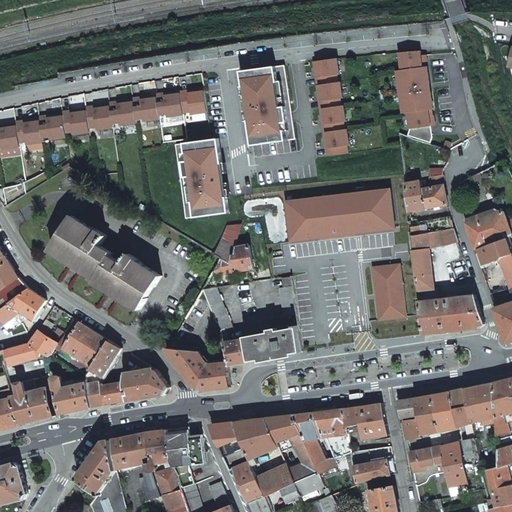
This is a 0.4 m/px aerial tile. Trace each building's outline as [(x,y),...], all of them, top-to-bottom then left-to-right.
[(420,50),(399,52),(402,69),(403,78),(399,79),(402,104),(407,103),(408,112),(411,128),(409,136),(430,143),(434,125),(432,109),(434,108),(431,91),(428,92),(427,83),(430,83),(427,66),(426,66),(424,54),(421,55),(420,50)] [(337,58),(313,60),(315,72),(317,72),(319,84),(317,84),(318,96),(321,95),(323,107),(320,108),(322,119),(325,119),(325,121),(326,131),(324,131),(325,143),(328,142),(330,155),(348,152),(347,144),(350,144),(347,128),(345,128),(344,121),(346,120),(344,104),(341,105),(340,97),(343,97),(340,81),(338,81),(337,74),(339,73),(337,58)] [(285,65),(242,70),(244,86),(241,87),(242,91),(247,91),(248,99),(250,109),(250,113),(245,114),(246,120),(249,120),(252,144),(296,138),(285,65)] [(204,88),(193,90),(193,92),(181,94),(184,112),(191,111),(191,114),(208,112),(204,88)] [(181,91),(180,91),(169,92),(169,95),(157,97),(160,115),(167,114),(168,117),(184,114),(184,112),(181,94),(181,91)] [(157,95),(145,97),(146,99),(134,101),(136,119),(144,118),(144,121),(160,119),(160,115),(157,97),(157,95)] [(133,99),(122,101),(122,104),(110,106),(113,124),(120,123),(121,125),(137,123),(136,119),(134,101),(133,99)] [(110,104),(98,106),(99,108),(87,110),(90,128),(97,127),(97,130),(113,128),(113,124),(110,106),(110,104)] [(87,109),(75,111),(76,113),(64,115),(66,133),(73,132),(74,135),(90,132),(90,128),(87,110),(87,109)] [(63,114),(52,116),(52,118),(40,120),(43,138),(50,137),(51,140),(67,138),(66,133),(64,115),(63,114)] [(40,119),(28,121),(29,124),(27,124),(35,144),(44,143),(43,138),(40,120),(40,119)] [(27,124),(17,125),(20,144),(27,142),(27,145),(35,144),(27,124)] [(0,129),(0,148),(3,148),(4,151),(20,148),(20,144),(17,125),(5,126),(5,129),(0,129)] [(219,138),(176,144),(187,218),(230,212),(228,197),(230,196),(230,191),(225,191),(223,183),(222,173),(221,169),(226,168),(225,162),(223,162),(219,138)] [(0,157),(21,155),(20,148),(4,151),(3,148),(0,148),(0,157)] [(445,184),(444,167),(444,166),(432,168),(431,176),(430,176),(432,187),(445,184)] [(427,208),(423,188),(422,180),(406,183),(410,211),(427,208)] [(423,188),(427,208),(448,204),(445,184),(432,187),(423,188)] [(398,229),(390,187),(282,199),(289,243),(398,229)] [(505,212),(499,210),(466,222),(476,249),(510,237),(511,235),(511,229),(511,230),(508,221),(505,212)] [(60,238),(53,249),(74,261),(75,260),(85,266),(84,268),(99,277),(97,280),(112,289),(113,287),(124,294),(123,296),(143,308),(150,297),(149,296),(155,285),(157,286),(164,274),(144,262),(144,260),(131,252),(125,262),(113,254),(115,251),(103,244),(109,234),(95,226),(94,227),(74,215),(67,226),(68,227),(61,239),(60,238)] [(449,226),(448,218),(411,223),(413,236),(428,233),(434,232),(437,232),(450,229),(449,226)] [(458,239),(454,229),(453,229),(450,229),(437,232),(440,240),(442,245),(458,239)] [(434,232),(428,233),(429,242),(430,247),(442,245),(440,240),(437,232),(434,232)] [(476,294),(460,296),(440,298),(438,287),(435,288),(430,247),(429,242),(428,233),(413,236),(424,334),(480,327),(485,323),(476,294)] [(511,242),(510,237),(476,249),(481,265),(503,258),(505,266),(511,287),(511,242)] [(234,256),(238,256),(238,247),(222,241),(222,242),(217,253),(224,257),(234,263),(234,256)] [(221,274),(255,268),(251,245),(238,247),(238,256),(234,256),(234,263),(224,257),(216,270),(221,274)] [(0,310),(30,289),(26,285),(20,277),(19,278),(6,256),(0,259),(0,310)] [(75,260),(74,261),(73,263),(83,269),(84,268),(85,266),(75,260)] [(400,264),(370,266),(377,323),(407,319),(400,264)] [(298,316),(294,293),(292,276),(283,278),(285,287),(280,288),(284,317),(298,316)] [(113,287),(112,289),(111,290),(122,297),(123,296),(124,294),(113,287)] [(221,331),(235,329),(219,287),(204,289),(221,331)] [(35,320),(47,300),(33,291),(30,289),(0,310),(0,317),(8,329),(22,322),(31,317),(35,320)] [(511,341),(511,302),(495,308),(506,343),(511,341)] [(58,346),(63,349),(80,321),(76,319),(66,334),(60,343),(58,346)] [(92,370),(110,340),(107,338),(85,324),(80,321),(63,349),(58,346),(53,354),(87,376),(88,376),(92,370)] [(300,331),(299,325),(295,325),(296,327),(247,335),(247,338),(250,360),(267,357),(303,351),(300,331)] [(53,354),(58,346),(60,343),(48,335),(40,330),(31,344),(30,344),(42,351),(49,356),(53,354)] [(48,335),(60,343),(66,334),(60,330),(57,331),(55,334),(50,331),(48,335)] [(250,360),(247,338),(231,341),(228,331),(222,332),(226,343),(229,360),(230,364),(250,360)] [(103,377),(122,348),(110,340),(92,370),(103,377)] [(1,351),(5,364),(12,362),(13,364),(37,358),(42,351),(30,344),(1,351)] [(202,390),(232,387),(230,364),(229,360),(226,360),(226,362),(212,364),(207,363),(200,351),(169,347),(168,349),(196,387),(202,390)] [(44,359),(47,372),(53,371),(51,358),(44,359)] [(126,383),(129,400),(167,394),(170,387),(157,370),(155,369),(126,374),(126,376),(126,379),(126,383)] [(129,400),(126,383),(102,387),(101,381),(103,377),(92,370),(88,376),(92,407),(106,404),(117,402),(129,400)] [(28,422),(56,415),(48,375),(34,379),(19,382),(21,395),(15,397),(20,424),(28,422)] [(88,376),(87,376),(75,378),(76,385),(65,387),(63,377),(61,376),(55,377),(55,379),(62,414),(70,412),(92,407),(88,376)] [(511,377),(495,382),(497,416),(505,414),(511,412),(511,377)] [(497,416),(495,382),(466,388),(473,422),(497,416)] [(473,422),(466,388),(451,391),(458,427),(472,422),(473,422)] [(458,427),(451,391),(433,394),(440,431),(458,427)] [(440,431),(433,394),(417,397),(420,415),(421,417),(404,421),(408,441),(421,438),(421,435),(440,431)] [(0,429),(20,424),(15,397),(14,397),(0,401),(0,429)] [(403,418),(420,415),(417,397),(399,401),(402,418),(403,418)] [(390,435),(384,403),(346,408),(349,431),(362,429),(363,439),(390,435)] [(349,431),(346,408),(314,413),(325,437),(339,436),(341,443),(351,443),(350,437),(349,431)] [(316,438),(325,437),(314,413),(295,415),(320,474),(321,474),(323,473),(335,468),(335,469),(338,468),(334,458),(334,457),(324,457),(316,438)] [(498,434),(510,432),(505,414),(497,416),(498,434)] [(320,474),(295,415),(284,416),(268,418),(278,443),(288,438),(289,441),(293,440),(303,463),(295,466),(294,462),(291,455),(284,458),(288,466),(296,485),(320,474)] [(278,443),(268,418),(236,422),(243,439),(245,445),(247,449),(252,461),(254,466),(259,464),(256,457),(280,447),(278,443)] [(243,439),(236,422),(212,425),(223,451),(230,448),(229,445),(230,445),(229,443),(233,441),(234,443),(243,439)] [(171,457),(166,429),(150,432),(147,432),(152,463),(155,471),(156,471),(157,470),(158,469),(158,466),(157,462),(168,459),(170,463),(173,461),(171,457)] [(205,511),(190,467),(207,464),(204,438),(191,439),(190,432),(170,433),(169,429),(166,429),(171,457),(173,461),(174,464),(175,467),(180,476),(191,511),(205,511)] [(152,470),(153,471),(154,471),(155,471),(152,463),(147,432),(138,434),(114,439),(119,469),(148,463),(150,469),(150,470),(152,470)] [(259,477),(288,466),(284,458),(291,455),(294,462),(295,466),(303,463),(293,440),(289,441),(288,438),(278,443),(280,447),(256,457),(259,464),(261,469),(256,471),(257,474),(259,477)] [(472,457),(479,456),(476,438),(464,441),(467,458),(472,457)] [(118,475),(120,474),(119,472),(119,469),(114,439),(109,440),(108,440),(106,441),(104,444),(79,480),(99,494),(100,495),(110,480),(113,482),(118,475)] [(449,487),(469,483),(461,442),(443,447),(445,458),(443,458),(444,461),(449,487)] [(511,463),(511,445),(499,449),(500,461),(500,464),(500,467),(508,465),(511,463)] [(445,458),(443,447),(411,453),(414,471),(427,468),(427,465),(444,461),(443,458),(445,458)] [(352,452),(352,451),(334,458),(338,468),(353,461),(352,452)] [(357,483),(397,473),(394,458),(354,467),(355,469),(356,477),(357,483)] [(256,471),(254,466),(252,461),(236,468),(251,504),(266,497),(267,497),(259,477),(257,474),(256,471)] [(29,494),(21,465),(17,462),(0,466),(0,492),(2,500),(0,500),(0,502),(1,505),(27,499),(29,494)] [(511,482),(508,465),(500,467),(489,469),(493,493),(494,498),(488,499),(490,508),(511,503),(511,482)] [(296,485),(288,466),(259,477),(267,497),(273,494),(283,490),(296,485)] [(191,511),(180,476),(175,467),(157,473),(169,511),(191,511)] [(154,499),(161,497),(153,471),(144,473),(145,477),(141,479),(147,501),(154,499)] [(100,495),(99,494),(91,505),(94,511),(128,511),(120,474),(118,475),(113,482),(110,480),(100,495)] [(288,502),(326,486),(321,474),(320,474),(296,485),(283,490),(288,502)] [(232,505),(223,482),(211,487),(220,510),(232,505)] [(469,483),(449,487),(451,495),(471,492),(469,483)] [(370,491),(360,494),(363,511),(399,511),(395,486),(370,491)] [(280,511),(273,494),(267,497),(266,497),(272,511),(276,511),(279,511),(280,511)] [(330,511),(339,509),(333,494),(331,495),(327,497),(305,506),(307,511),(330,511)] [(163,505),(161,497),(154,499),(157,507),(163,505)] [(272,511),(266,497),(251,504),(254,511),(272,511)] [(442,498),(428,501),(430,510),(444,508),(442,498)] [(511,511),(511,503),(490,508),(490,511),(511,511)]
